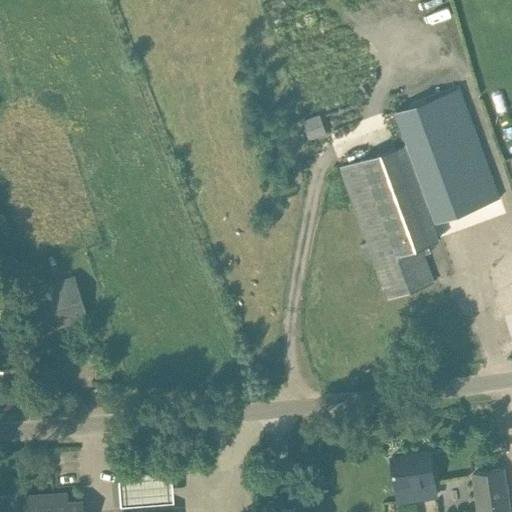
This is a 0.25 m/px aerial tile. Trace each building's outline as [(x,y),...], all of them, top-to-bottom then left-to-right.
[(439,12),(390,37),(395,48),(445,23),(439,12)] [(501,198),(460,86),(396,109),(408,141),(341,165),(388,297),(434,281),(420,245),(439,238),(433,223),(501,198)] [(73,280),(28,295),(39,330),(85,315),(73,280)] [(395,455),(392,455),(398,501),(437,495),(430,450),(405,453),(402,450),(397,451),(395,455)] [(509,511),(503,468),(473,473),(479,511),(509,511)] [(171,473),(117,476),(119,508),(173,505),(171,473)] [(28,504),(24,505),(24,511),(80,511),(79,500),(55,502),(54,493),(27,495),(28,504)]
